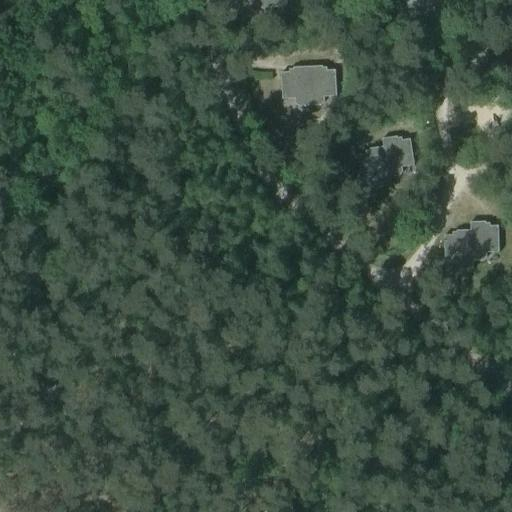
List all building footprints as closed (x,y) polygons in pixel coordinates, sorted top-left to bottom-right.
[(272,10),(270,0),(242,0),(243,4),(257,3),(257,7),(260,11),(272,10)] [(270,0),(272,10),(283,9),(286,5),(286,0),(290,0),(270,0)] [(394,0),(396,12),(415,9),(413,0),(394,0)] [(321,68),(307,69),(309,108),(319,107),(323,104),(323,99),(336,99),(334,72),(325,72),(325,69),(321,69),(321,68)] [(309,108),(307,69),(293,69),(293,71),(288,71),(288,74),(279,75),(280,101),(293,100),(299,108),(309,108)] [(382,149),(388,179),(399,177),(401,174),(400,169),(413,167),(409,141),(400,142),(400,140),(396,140),(396,139),(381,141),(382,149)] [(388,179),(382,149),(368,151),(369,153),(364,153),(365,156),(357,157),(360,183),(374,181),(374,186),(378,189),(389,187),(388,179)] [(471,233),(472,264),(482,264),(485,260),(485,255),(498,255),(498,228),(489,228),(489,226),(485,226),(485,224),(469,224),(470,233),(471,233)] [(471,233),(470,233),(455,233),(456,235),(451,235),(451,237),(443,238),(443,264),(457,264),(457,272),(472,272),(472,264),(471,233)]
